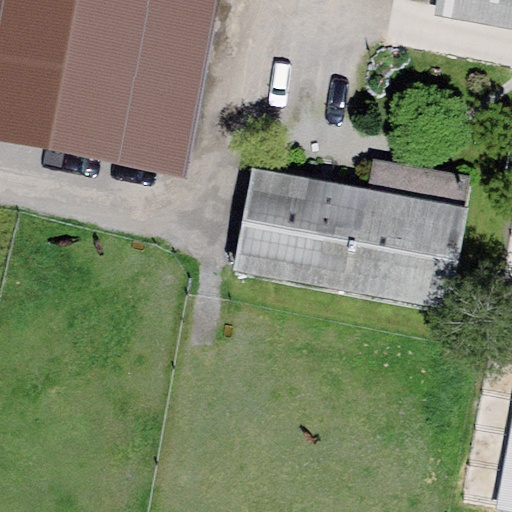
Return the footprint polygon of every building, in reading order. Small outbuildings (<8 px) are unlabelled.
[(271,0),(180,0),(149,174),(236,190),(271,0)] [(511,0),(440,0),(436,29),(511,41),(511,0)] [(379,201),(259,179),(239,289),(455,329),(481,191),(384,173),(379,201)] [(483,423),(473,467),(500,473),(510,429),(483,423)] [(511,511),(511,466),(503,511),(511,511)]
